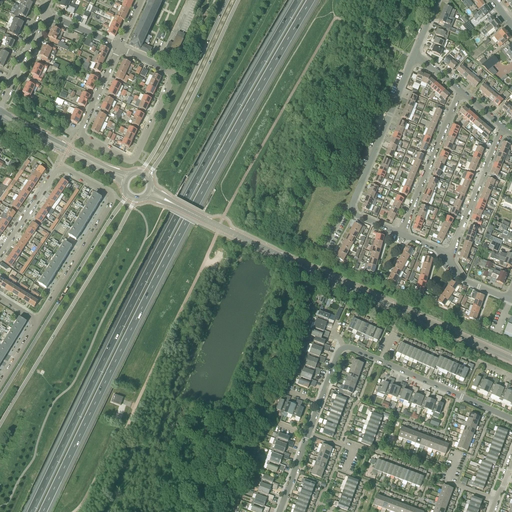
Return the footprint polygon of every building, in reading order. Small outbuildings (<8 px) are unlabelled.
[(31,8),(33,4),(24,0),(20,0),(20,2),(21,3),(19,6),(30,11),(32,8),(31,8)] [(73,7),(76,1),(74,0),(63,0),(60,6),(67,9),(66,11),(73,14),(76,8),(73,7)] [(148,0),(147,3),(149,4),(145,12),(155,17),(162,0),(148,0)] [(476,2),(478,4),(476,6),(479,9),(485,5),(481,0),(477,0),(478,1),(476,2)] [(125,1),(122,7),(129,10),(132,4),(125,1)] [(118,11),(120,12),(127,16),(129,10),(122,7),(120,6),(116,4),(115,5),(120,7),(118,11)] [(19,15),(26,18),(28,14),(29,14),(30,11),(19,6),(17,11),(16,11),(14,15),(18,17),(19,15)] [(452,9),(445,6),(442,14),(449,17),(451,13),(455,14),(456,11),(452,9)] [(485,16),(490,12),(486,6),(478,13),(477,14),(479,17),(483,14),(485,16)] [(120,12),(117,18),(123,20),(122,20),(124,21),(127,16),(120,12)] [(145,12),(139,26),(149,31),(155,17),(145,12)] [(21,30),(24,23),(17,20),(18,17),(14,15),(12,14),(10,17),(11,17),(8,24),(11,25),(21,30)] [(439,21),(445,24),(442,29),(445,30),(450,32),(451,28),(453,25),(453,23),(451,22),(453,18),(449,17),(442,14),(439,21)] [(115,17),(113,16),(112,17),(113,18),(111,22),(113,23),(120,26),(122,20),(123,20),(117,18),(115,17)] [(484,36),(493,29),(495,31),(496,31),(499,29),(498,27),(501,25),(497,20),(496,21),(492,17),(487,21),(491,25),(489,26),(487,28),(481,32),(484,36)] [(469,34),(474,30),(467,22),(462,26),(469,34)] [(113,23),(110,28),(117,32),(120,26),(113,23)] [(8,33),(17,37),(21,30),(11,25),(8,33)] [(108,27),(104,25),(103,27),(107,29),(108,28),(110,29),(108,34),(115,37),(117,32),(110,28),(108,27)] [(64,33),(65,30),(56,26),(55,29),(53,27),(51,33),(59,36),(61,31),(64,33)] [(134,47),(149,54),(152,48),(143,44),(149,31),(139,26),(134,37),(133,37),(130,42),(131,43),(130,46),(134,47)] [(444,33),(445,30),(442,29),(437,26),(435,32),(436,32),(435,35),(447,40),(449,35),(446,34),(444,33)] [(504,35),(507,33),(504,29),(494,37),(498,42),(502,39),(502,38),(505,36),(504,35)] [(62,38),(58,36),(59,36),(51,33),(48,38),(51,39),(50,41),(58,45),(57,47),(67,51),(69,48),(65,46),(66,45),(60,42),(62,38)] [(500,47),(511,38),(507,33),(504,35),(505,36),(502,38),(502,39),(503,40),(498,44),(500,47)] [(2,45),(5,46),(12,49),(15,42),(9,39),(10,36),(6,35),(5,37),(5,38),(2,45)] [(446,43),(447,40),(435,35),(433,40),(434,41),(433,44),(443,48),(445,48),(447,43),(446,43)] [(169,54),(175,57),(183,40),(177,37),(173,44),(170,51),(169,54)] [(511,61),(511,43),(509,46),(503,50),(506,54),(511,61)] [(432,49),(431,52),(440,56),(442,50),(443,48),(433,44),(431,49),(432,49)] [(56,48),(48,45),(47,47),(44,46),(42,51),(50,54),(52,50),(55,51),(56,48)] [(472,53),(477,48),(474,45),(469,49),(472,53)] [(109,50),(102,47),(100,52),(107,56),(109,50)] [(0,58),(7,61),(8,58),(9,55),(0,50),(0,58)] [(42,57),(41,59),(50,63),(51,61),(48,59),(50,54),(42,51),(40,56),(42,57)] [(100,52),(97,58),(104,61),(107,56),(100,52)] [(455,56),(452,53),(450,55),(443,62),(448,66),(453,60),(455,61),(455,60),(457,58),(454,57),(455,56)] [(499,63),(493,56),(486,61),(482,65),(481,66),(488,71),(492,68),(499,63)] [(104,61),(97,58),(95,64),(96,64),(101,67),(104,61)] [(131,71),(132,68),(133,68),(135,65),(124,60),(121,66),(131,71)] [(453,71),(457,65),(459,63),(455,60),(455,61),(453,60),(448,66),(453,71)] [(48,67),(39,63),(38,65),(36,64),(34,69),(42,73),(44,68),(47,69),(48,67)] [(94,70),(101,73),(103,68),(101,67),(96,64),(94,70)] [(118,72),(125,76),(126,73),(129,74),(131,71),(121,66),(118,72)] [(461,66),(457,72),(462,76),(466,70),(461,66)] [(34,76),(33,78),(41,82),(42,79),(39,78),(42,73),(34,69),(31,74),(34,76)] [(148,71),(143,69),(140,75),(145,78),(148,71)] [(466,70),(462,76),(466,80),(471,74),(473,72),(469,69),(469,70),(467,69),(466,70)] [(118,72),(115,78),(122,82),(125,76),(118,72)] [(421,83),(424,75),(419,72),(416,80),(416,81),(415,83),(413,89),(418,90),(420,86),(420,85),(421,83)] [(161,78),(157,76),(150,73),(148,79),(151,81),(158,84),(161,78)] [(476,78),(471,74),(466,80),(471,84),(476,78)] [(430,77),(424,75),(421,83),(420,85),(426,87),(430,78),(430,77)] [(95,85),(98,79),(91,76),(88,82),(95,85)] [(478,78),(477,77),(476,78),(471,84),(476,88),(480,82),(478,80),(479,79),(478,78)] [(429,90),(435,83),(430,78),(426,87),(429,90)] [(151,81),(148,79),(145,85),(149,86),(149,87),(156,90),(158,84),(151,81)] [(39,85),(31,82),(30,84),(27,83),(25,88),(33,92),(35,87),(38,88),(39,85)] [(86,87),(93,90),(95,85),(88,82),(86,87)] [(121,85),(114,82),(111,88),(118,91),(121,85)] [(430,90),(431,88),(435,92),(440,87),(435,83),(429,90),(430,90)] [(489,89),(484,85),(479,90),(484,94),(489,89)] [(146,92),(153,96),(156,90),(149,87),(146,92)] [(435,92),(436,92),(434,94),(433,93),(431,96),(433,98),(435,95),(439,99),(440,97),(445,91),(440,87),(435,92)] [(24,96),(33,100),(34,98),(31,96),(33,92),(25,88),(23,93),(25,94),(24,96)] [(111,88),(108,94),(115,97),(118,91),(111,88)] [(493,93),(489,89),(484,94),(489,98),(493,93)] [(495,91),(493,93),(489,98),(493,102),(498,97),(499,96),(503,91),(502,90),(499,94),(495,91)] [(441,101),(439,104),(444,106),(446,101),(446,100),(450,95),(445,91),(440,97),(439,99),(441,101)] [(88,102),(90,96),(83,93),(81,99),(88,102)] [(417,97),(411,95),(408,100),(415,103),(417,97)] [(144,96),(142,102),(149,105),(151,99),(144,96)] [(114,101),(107,97),(104,103),(111,107),(114,101)] [(503,101),(498,97),(493,102),(498,106),(503,101)] [(57,98),(55,103),(62,106),(64,101),(57,98)] [(78,104),(85,107),(88,102),(81,99),(78,104)] [(412,109),(415,103),(408,100),(406,106),(412,109)] [(139,108),(146,111),(149,105),(142,102),(139,108)] [(104,103),(101,109),(108,113),(111,107),(104,103)] [(511,108),(506,104),(502,109),(506,113),(511,108)] [(442,111),(443,108),(443,107),(437,105),(435,109),(434,108),(432,112),(430,111),(429,113),(429,114),(434,116),(439,118),(442,112),(442,111)] [(410,115),(410,114),(412,109),(406,106),(404,112),(410,115)] [(464,107),(460,112),(459,112),(457,115),(459,116),(460,114),(464,117),(469,111),(464,107)] [(82,113),(75,110),(73,116),(80,119),(82,113)] [(119,120),(123,112),(119,110),(118,113),(117,113),(115,116),(114,118),(119,120)] [(466,122),(467,123),(469,121),(473,115),(469,111),(464,117),(463,119),(466,122)] [(141,121),(144,115),(137,112),(134,118),(141,121)] [(408,120),(409,117),(410,115),(404,112),(401,118),(408,120)] [(106,116),(99,113),(97,119),(104,122),(106,116)] [(469,121),(474,125),(478,119),(473,115),(469,121)] [(73,116),(72,118),(69,117),(68,120),(70,121),(77,124),(80,119),(73,116)] [(434,116),(431,123),(436,125),(439,118),(434,116)] [(132,124),(139,127),(141,121),(134,118),(132,124)] [(94,125),(101,128),(104,122),(97,119),(94,125)] [(474,125),(478,129),(483,123),(478,119),(474,125)] [(406,124),(400,121),(397,127),(404,130),(406,124)] [(436,125),(431,123),(428,122),(425,128),(428,130),(433,132),(436,125)] [(483,123),(478,129),(476,131),(478,132),(481,135),(483,133),(488,127),(483,123)] [(101,128),(94,125),(91,131),(102,136),(103,133),(104,130),(101,128)] [(459,128),(453,125),(451,131),(457,134),(459,128)] [(130,127),(127,133),(134,136),(137,131),(130,127)] [(395,133),(404,136),(406,131),(404,130),(397,127),(395,133)] [(487,136),(486,138),(485,139),(488,140),(489,137),(488,136),(492,131),(488,127),(483,133),(487,136)] [(431,139),(433,132),(428,130),(426,136),(425,137),(431,139)] [(455,139),(457,134),(451,131),(448,137),(455,139)] [(127,133),(125,139),(132,142),(134,136),(127,133)] [(403,139),(404,136),(395,133),(393,138),(403,142),(403,141),(404,139),(403,139)] [(423,143),(428,146),(431,139),(425,137),(426,136),(423,135),(421,142),(423,143)] [(121,137),(118,143),(129,148),(132,142),(125,139),(121,137)] [(448,137),(446,143),(452,145),(455,139),(448,137)] [(400,148),(402,144),(402,142),(403,142),(393,138),(390,144),(397,147),(399,148),(400,148)] [(511,148),(511,145),(510,145),(504,142),(501,148),(508,151),(509,147),(511,148)] [(420,150),(425,152),(428,146),(423,143),(420,150)] [(446,143),(444,148),(450,151),(452,145),(446,143)] [(394,152),(397,147),(390,144),(388,150),(394,152)] [(477,147),(475,153),(481,155),(484,150),(482,149),(477,147)] [(511,155),(510,155),(511,152),(508,151),(501,148),(499,153),(510,157),(511,155)] [(397,155),(398,154),(394,152),(388,150),(386,156),(392,158),(393,155),(396,157),(397,155)] [(421,162),(424,156),(416,152),(415,154),(413,159),(416,160),(421,162)] [(448,155),(442,152),(440,158),(446,160),(448,155)] [(475,153),(473,159),(479,161),(481,155),(475,153)] [(504,161),(508,162),(509,159),(511,160),(511,158),(510,157),(499,153),(497,158),(504,161)] [(440,158),(437,164),(444,166),(446,160),(440,158)] [(506,166),(502,164),(504,161),(497,158),(495,164),(506,168),(506,166)] [(391,161),(390,162),(384,159),(382,165),(388,168),(390,169),(392,165),(393,166),(394,162),(391,161)] [(479,161),(473,159),(470,164),(477,167),(479,161)] [(416,160),(413,167),(418,169),(421,162),(416,160)] [(474,173),(477,167),(470,164),(468,163),(465,169),(474,173)] [(444,166),(437,164),(435,169),(441,172),(444,166)] [(386,173),(388,168),(382,165),(379,171),(386,173)] [(415,176),(418,169),(413,167),(410,166),(409,169),(406,168),(406,170),(403,169),(402,172),(405,173),(405,172),(410,174),(415,176)] [(39,167),(35,172),(41,176),(43,174),(45,171),(44,171),(39,167)] [(435,169),(432,175),(439,178),(441,172),(435,169)] [(493,169),(490,174),(497,177),(500,178),(501,176),(498,175),(499,171),(493,169)] [(35,172),(34,171),(33,170),(30,175),(30,176),(31,176),(38,181),(41,176),(35,172)] [(377,176),(383,179),(386,173),(379,171),(377,176)] [(462,179),(465,180),(470,183),(473,176),(468,173),(465,172),(462,179)] [(412,183),(415,176),(410,174),(407,181),(412,183)] [(30,176),(26,180),(34,186),(38,181),(31,176),(30,176)] [(375,182),(381,185),(385,186),(386,181),(389,183),(390,180),(387,179),(387,180),(383,179),(377,176),(375,182)] [(435,187),(437,188),(440,182),(431,179),(429,184),(435,187)] [(470,183),(465,180),(462,179),(460,186),(462,187),(467,189),(470,183)] [(496,188),(498,185),(499,182),(495,181),(489,179),(486,184),(496,188)] [(34,186),(26,180),(23,185),(24,186),(31,191),(34,186)] [(65,189),(68,184),(62,180),(59,185),(65,189)] [(412,183),(407,181),(404,187),(410,190),(412,183)] [(426,190),(433,193),(435,187),(429,184),(426,190)] [(500,193),(495,191),(496,188),(486,184),(484,189),(497,194),(499,195),(500,193)] [(20,190),(27,196),(31,191),(24,186),(23,185),(20,190)] [(61,194),(65,189),(59,185),(56,190),(61,194)] [(375,194),(378,188),(371,185),(369,191),(375,194)] [(459,194),(465,196),(467,189),(462,187),(460,186),(459,186),(457,190),(456,190),(455,192),(459,194)] [(404,187),(401,194),(407,196),(410,190),(404,187)] [(492,198),(493,195),(496,196),(497,194),(484,189),(482,194),(492,198)] [(24,201),(27,196),(20,190),(16,195),(24,201)] [(52,195),(58,199),(61,194),(56,190),(52,195)] [(424,196),(430,198),(433,193),(426,190),(424,196)] [(369,191),(367,197),(373,200),(376,201),(378,195),(375,194),(369,191)] [(88,205),(95,209),(102,199),(95,194),(88,205)] [(459,194),(456,201),(462,203),(465,196),(459,194)] [(491,202),(490,202),(492,198),(482,194),(480,200),(490,204),(491,202)] [(24,201),(16,195),(15,195),(12,200),(21,206),(24,201)] [(49,200),(55,204),(58,199),(52,195),(49,200)] [(401,205),(404,199),(398,196),(395,202),(401,205)] [(424,196),(421,201),(428,204),(430,198),(424,196)] [(371,205),(373,200),(367,197),(364,203),(371,205)] [(10,205),(17,211),(21,206),(12,200),(10,202),(11,203),(10,205)] [(51,209),(53,210),(57,205),(55,204),(49,200),(45,205),(51,209)] [(495,206),(490,204),(480,200),(478,205),(485,208),(486,205),(494,208),(495,206)] [(462,203),(456,201),(454,208),(459,210),(462,203)] [(395,202),(392,207),(398,210),(401,205),(395,202)] [(362,208),(368,211),(371,205),(364,203),(362,208)] [(48,213),(51,209),(45,205),(42,209),(48,213)] [(89,219),(92,214),(95,209),(88,205),(82,215),(89,219)] [(389,206),(388,205),(387,208),(388,208),(387,210),(387,211),(390,213),(395,216),(398,210),(392,207),(389,206)] [(487,212),(488,209),(485,208),(478,205),(476,210),(490,216),(491,214),(487,212)] [(426,214),(427,210),(432,212),(434,208),(429,207),(428,208),(421,206),(419,211),(426,214)] [(11,219),(15,214),(6,208),(3,213),(11,219)] [(451,214),(456,217),(459,210),(454,208),(451,214)] [(44,219),(44,218),(48,213),(42,209),(39,215),(44,219)] [(489,218),(490,216),(476,210),(473,216),(480,218),(481,215),(489,218)] [(426,214),(419,211),(417,217),(424,220),(427,221),(427,219),(429,215),(426,214)] [(8,224),(11,219),(3,213),(0,216),(0,218),(1,219),(8,224)] [(390,213),(387,219),(393,222),(395,216),(390,213)] [(39,215),(35,220),(43,225),(47,220),(44,218),(44,219),(39,215)] [(83,230),(86,225),(89,219),(82,215),(75,225),(83,230)] [(473,216),(471,221),(477,223),(477,224),(481,225),(481,226),(482,222),(483,220),(480,218),(473,216)] [(417,217),(415,223),(422,226),(424,220),(417,217)] [(453,220),(447,217),(445,222),(451,225),(453,220)] [(8,224),(1,219),(0,219),(0,225),(5,229),(8,224)] [(451,225),(445,222),(442,221),(440,227),(442,228),(448,230),(451,225)] [(29,228),(35,232),(39,227),(32,222),(30,225),(31,226),(29,228)] [(413,229),(420,232),(422,226),(415,223),(413,229)] [(365,230),(366,228),(362,226),(361,227),(355,224),(351,230),(358,233),(361,228),(365,230)] [(76,240),(79,235),(83,230),(75,225),(69,236),(76,240)] [(511,234),(510,234),(506,232),(508,228),(502,225),(500,229),(504,231),(503,235),(504,236),(508,238),(511,238),(511,234)] [(445,236),(448,230),(442,228),(440,227),(439,226),(437,231),(436,232),(439,233),(445,236)] [(26,233),(34,238),(37,233),(35,232),(29,228),(26,233)] [(358,233),(351,230),(348,235),(355,239),(357,240),(360,234),(358,233)] [(378,234),(374,232),(373,234),(377,236),(375,242),(382,244),(384,237),(377,235),(378,234)] [(434,233),(434,234),(438,237),(437,239),(443,242),(445,236),(436,232),(436,233),(434,233)] [(482,236),(479,235),(478,238),(476,238),(477,234),(475,234),(469,232),(467,237),(478,241),(480,241),(481,239),(482,238),(482,237),(482,236)] [(23,238),(30,243),(34,238),(26,233),(23,238)] [(348,235),(345,241),(352,245),(355,239),(348,235)] [(504,236),(502,239),(504,240),(505,242),(505,243),(511,245),(511,244),(511,238),(508,238),(504,236)] [(25,247),(27,248),(30,243),(23,238),(19,243),(25,247)] [(349,250),(352,245),(345,241),(342,247),(349,250)] [(499,249),(501,245),(492,241),(490,245),(494,247),(493,250),(498,252),(499,249)] [(475,249),(474,249),(471,248),(472,245),(465,242),(463,248),(476,252),(477,249),(475,249)] [(16,248),(22,252),(25,247),(19,243),(16,248)] [(66,257),(69,252),(72,247),(65,243),(58,253),(66,257)] [(339,252),(346,256),(348,257),(351,251),(349,250),(342,247),(339,252)] [(413,250),(412,250),(406,247),(403,252),(410,256),(413,250)] [(18,257),(18,256),(22,252),(16,248),(12,253),(18,257)] [(339,252),(336,258),(343,262),(342,262),(346,264),(347,262),(345,262),(343,261),(346,256),(339,252)] [(407,261),(410,256),(403,252),(400,258),(407,261)] [(12,253),(9,258),(15,262),(16,263),(20,258),(18,256),(18,257),(12,253)] [(59,268),(62,263),(66,257),(58,253),(52,263),(59,268)] [(459,258),(460,258),(466,261),(469,263),(471,261),(467,259),(468,255),(461,253),(459,258)] [(511,267),(511,263),(511,261),(500,256),(492,253),(490,258),(493,260),(493,259),(502,263),(501,266),(506,268),(507,265),(511,267)] [(500,256),(511,261),(511,255),(508,253),(507,255),(501,253),(500,256)] [(425,258),(423,264),(431,266),(432,260),(431,259),(432,256),(426,254),(426,258),(425,258)] [(9,258),(6,263),(12,267),(15,262),(9,258)] [(365,264),(376,267),(377,261),(370,259),(367,258),(365,264)] [(400,258),(397,263),(406,268),(409,262),(407,261),(400,258)] [(505,280),(507,275),(500,272),(494,269),(491,268),(493,264),(483,260),(483,262),(482,262),(480,266),(490,270),(489,273),(488,273),(492,274),(492,275),(505,280)] [(53,278),(56,273),(59,268),(52,263),(46,274),(53,278)] [(394,268),(401,272),(403,273),(406,268),(397,263),(394,268)] [(420,269),(422,270),(429,272),(431,266),(423,264),(422,263),(420,269)] [(371,272),(374,273),(376,267),(365,264),(364,270),(363,273),(370,275),(371,272)] [(398,277),(401,272),(394,268),(391,274),(398,277)] [(429,272),(422,270),(420,276),(427,278),(429,272)] [(39,284),(46,289),(53,278),(46,274),(39,284)] [(388,279),(389,279),(388,281),(391,282),(398,286),(402,279),(398,277),(391,274),(388,279)] [(491,278),(490,281),(495,283),(496,282),(503,285),(505,280),(492,275),(491,278)] [(427,278),(420,276),(419,282),(426,284),(427,278)] [(7,290),(11,284),(5,280),(1,287),(7,290)] [(461,288),(462,286),(458,284),(457,286),(451,281),(448,287),(455,291),(456,292),(459,288),(461,288)] [(426,284),(419,282),(417,288),(424,290),(426,284)] [(12,294),(16,287),(11,284),(7,290),(12,294)] [(18,297),(22,291),(16,287),(12,294),(18,297)] [(454,291),(455,291),(448,287),(444,292),(451,296),(454,291)] [(416,294),(422,296),(424,290),(417,288),(415,293),(412,291),(411,293),(415,295),(416,294)] [(23,289),(22,291),(18,297),(23,301),(27,295),(28,293),(23,289)] [(444,292),(441,297),(449,302),(453,297),(451,296),(444,292)] [(473,294),(474,294),(473,299),(475,300),(482,303),(484,297),(477,295),(478,293),(474,292),(473,294)] [(33,298),(27,295),(23,301),(29,304),(33,298)] [(35,308),(38,302),(40,300),(34,296),(33,298),(29,304),(35,308)] [(447,309),(448,307),(451,303),(449,302),(441,297),(438,302),(444,306),(443,307),(447,309)] [(475,300),(475,301),(473,306),(480,309),(482,303),(475,300)] [(473,306),(470,306),(468,311),(471,312),(478,315),(480,309),(473,306)] [(317,316),(315,319),(317,320),(319,321),(321,317),(325,319),(324,320),(333,324),(334,321),(328,319),(329,315),(317,311),(316,315),(317,316)] [(471,312),(469,317),(466,316),(465,318),(469,320),(469,318),(476,321),(478,315),(471,312)] [(326,324),(332,326),(333,324),(324,320),(325,319),(321,317),(319,321),(317,320),(315,324),(325,328),(326,324)] [(12,329),(19,333),(25,323),(18,318),(12,329)] [(349,329),(353,331),(357,321),(353,319),(349,329)] [(369,326),(371,322),(372,323),(373,321),(370,319),(367,325),(365,325),(361,334),(360,337),(364,339),(365,336),(369,326)] [(511,319),(510,319),(503,335),(511,338),(511,319)] [(361,323),(357,321),(353,331),(357,332),(361,323)] [(329,335),(330,333),(324,331),(325,328),(315,324),(312,323),(310,328),(312,329),(311,331),(315,333),(316,329),(320,331),(320,332),(329,335)] [(360,337),(361,334),(365,325),(361,323),(357,332),(356,335),(360,337)] [(365,336),(369,338),(374,328),(369,326),(365,336)] [(374,328),(369,338),(374,340),(378,330),(374,328)] [(13,344),(16,338),(19,333),(12,329),(5,339),(13,344)] [(309,335),(311,336),(315,338),(321,339),(322,336),(328,338),(329,335),(320,332),(320,331),(316,329),(315,333),(311,331),(310,331),(309,335)] [(378,341),(382,332),(378,330),(374,340),(378,341)] [(311,345),(312,345),(315,346),(316,343),(320,344),(320,346),(329,349),(330,347),(324,344),(325,341),(321,339),(315,338),(314,342),(312,341),(311,345)] [(0,350),(6,354),(9,349),(13,344),(5,339),(0,347),(0,350)] [(311,350),(321,353),(322,350),(328,352),(329,349),(320,346),(320,344),(316,343),(315,346),(312,345),(311,350)] [(405,345),(401,343),(397,353),(401,355),(405,345)] [(405,357),(409,347),(405,345),(401,355),(405,357)] [(405,357),(409,359),(414,349),(409,347),(405,357)] [(413,360),(418,351),(414,349),(409,359),(413,360)] [(320,356),(321,353),(311,350),(309,353),(308,353),(307,357),(308,357),(311,358),(312,354),(316,356),(315,358),(324,361),(325,358),(320,356)] [(413,360),(418,362),(422,353),(418,351),(413,360)] [(422,364),(426,355),(422,353),(418,362),(422,364)] [(307,361),(316,365),(318,362),(323,364),(324,361),(315,358),(316,356),(312,354),(311,358),(308,357),(307,361)] [(422,364),(426,366),(430,356),(426,355),(422,364)] [(426,366),(430,368),(434,358),(430,356),(426,366)] [(440,369),(444,359),(439,357),(438,360),(435,367),(440,369)] [(434,370),(435,367),(438,360),(434,358),(430,368),(434,370)] [(440,369),(444,371),(448,361),(444,359),(440,369)] [(315,368),(316,365),(307,361),(305,365),(304,365),(302,369),(304,369),(306,370),(307,366),(312,368),(311,369),(320,373),(321,370),(315,368)] [(352,365),(362,369),(364,364),(354,361),(352,365)] [(448,372),(452,363),(448,361),(444,371),(448,372)] [(448,372),(452,374),(456,365),(452,363),(448,372)] [(456,376),(460,366),(456,365),(452,374),(456,376)] [(302,373),(312,377),(313,373),(319,376),(320,373),(311,369),(312,368),(307,366),(306,370),(304,369),(302,373)] [(456,376),(460,378),(464,368),(460,366),(456,376)] [(360,373),(351,369),(348,368),(346,372),(349,373),(359,377),(360,373)] [(464,368),(460,378),(464,380),(469,370),(464,368)] [(311,380),(312,377),(302,373),(301,377),(299,377),(298,380),(299,381),(302,382),(303,378),(307,380),(307,381),(316,385),(317,382),(311,380)] [(476,377),(474,381),(472,386),(476,389),(476,390),(478,391),(479,392),(480,390),(481,388),(478,386),(479,382),(481,383),(485,374),(482,373),(480,378),(476,377)] [(480,390),(484,392),(488,382),(485,381),(487,375),(485,374),(481,383),(479,382),(478,386),(481,388),(480,390)] [(299,381),(298,385),(308,389),(309,385),(315,387),(316,385),(307,381),(307,380),(303,378),(302,382),(299,381)] [(378,386),(376,392),(388,397),(388,395),(389,393),(385,392),(387,387),(389,388),(392,379),(389,378),(387,384),(384,383),(382,388),(378,386)] [(491,384),(488,382),(484,392),(482,395),(487,397),(487,395),(489,396),(491,397),(492,395),(491,395),(492,393),(489,391),(491,387),(492,388),(496,379),(494,378),(491,384)] [(392,397),(396,387),(393,386),(395,380),(392,379),(389,388),(387,387),(385,392),(389,393),(388,395),(392,397)] [(495,397),(500,387),(496,386),(499,380),(496,379),(492,388),(491,387),(489,391),(492,393),(491,395),(492,395),(495,397)] [(399,388),(396,387),(392,397),(396,398),(396,400),(399,401),(400,400),(401,397),(397,396),(399,392),(400,393),(404,383),(401,382),(399,388)] [(404,401),(408,391),(404,390),(407,384),(404,383),(400,393),(399,392),(397,396),(401,397),(400,400),(404,401)] [(503,389),(500,387),(495,397),(499,399),(499,400),(502,402),(503,400),(504,398),(501,396),(503,392),(504,393),(508,384),(505,383),(503,389)] [(503,400),(507,402),(511,392),(508,391),(511,385),(508,384),(504,393),(503,392),(501,396),(504,398),(503,400)] [(351,394),(352,394),(354,390),(344,386),(343,391),(345,391),(351,394)] [(411,393),(408,391),(404,401),(408,403),(407,404),(411,406),(412,404),(413,402),(409,401),(411,396),(412,397),(416,388),(413,387),(411,393)] [(416,406),(420,396),(416,395),(418,389),(416,388),(412,397),(411,396),(409,401),(413,402),(412,404),(416,406)] [(423,397),(420,396),(416,406),(420,407),(419,409),(423,410),(424,409),(423,408),(424,406),(421,405),(422,401),(424,401),(428,392),(425,391),(423,397)] [(428,410),(431,400),(428,399),(430,393),(428,392),(424,401),(422,401),(421,405),(424,406),(423,408),(424,409),(428,410)] [(121,406),(121,404),(123,398),(114,395),(111,402),(121,406)] [(283,401),(280,400),(276,410),(280,411),(280,413),(282,414),(283,414),(284,413),(285,410),(281,409),(283,405),(284,406),(288,396),(285,395),(283,401)] [(288,414),(292,404),(288,403),(291,397),(288,396),(284,406),(283,405),(281,409),(285,410),(284,413),(288,414)] [(335,400),(345,404),(347,399),(337,396),(335,400)] [(434,401),(431,400),(428,410),(431,411),(431,413),(433,414),(435,414),(435,413),(436,410),(433,409),(434,405),(436,406),(439,397),(437,396),(434,401)] [(440,403),(442,398),(439,397),(436,406),(434,405),(433,409),(436,410),(435,413),(435,414),(433,414),(433,416),(438,418),(443,405),(440,403)] [(300,401),(297,400),(295,406),(292,404),(288,414),(292,416),(292,417),(295,419),(296,417),(296,415),(293,414),(295,410),(296,410),(300,401)] [(300,408),(302,402),(300,401),(296,410),(295,410),(293,414),(296,415),(296,417),(300,419),(304,409),(300,408)] [(372,413),(371,418),(380,421),(382,417),(372,413)] [(468,418),(478,422),(480,418),(470,414),(468,418)] [(398,437),(403,439),(406,429),(402,428),(398,437)] [(508,431),(498,428),(496,432),(506,436),(508,431)] [(324,430),(322,434),(332,438),(334,433),(324,430)] [(362,434),(364,434),(374,438),(376,434),(366,431),(363,430),(362,433),(362,434)] [(288,441),(289,437),(280,434),(278,438),(277,437),(276,439),(275,441),(279,442),(280,439),(285,441),(284,442),(293,446),(294,443),(288,441)] [(364,434),(363,439),(373,443),(374,438),(364,434)] [(275,446),(285,450),(286,446),(292,448),(293,446),(284,442),(285,441),(280,439),(279,442),(275,441),(276,439),(275,439),(272,445),(275,446)] [(373,443),(363,439),(361,443),(371,447),(373,443)] [(330,453),(332,449),(327,447),(328,443),(324,442),(321,449),(330,453)] [(444,443),(441,453),(445,455),(449,445),(444,443)] [(467,452),(469,447),(459,444),(457,448),(467,452)] [(284,453),(285,450),(275,446),(274,450),(272,449),(271,453),(272,454),(275,454),(276,451),(280,452),(280,454),(289,457),(290,455),(284,453)] [(271,458),(281,461),(282,458),(288,460),(289,457),(280,454),(280,452),(276,451),(275,454),(272,454),(271,458)] [(279,464),(281,461),(271,458),(269,462),(268,461),(267,465),(268,465),(270,466),(272,463),(276,464),(275,466),(284,469),(285,467),(279,464)] [(497,461),(487,458),(485,462),(492,465),(495,466),(497,461)] [(377,460),(373,470),(378,471),(381,462),(377,460)] [(485,462),(482,461),(481,465),(491,469),(492,465),(485,462)] [(266,470),(276,473),(277,470),(283,472),(284,469),(275,466),(276,464),(272,463),(270,466),(268,465),(266,470)] [(311,475),(321,479),(323,474),(313,470),(311,475)] [(273,483),(274,479),(264,476),(263,480),(261,479),(260,483),(261,483),(264,484),(265,481),(269,482),(268,484),(277,488),(278,485),(273,483)] [(416,485),(420,487),(424,477),(419,476),(416,485)] [(357,486),(358,481),(348,478),(347,482),(357,486)] [(314,488),(315,484),(305,480),(304,484),(314,488)] [(260,488),(270,491),(271,488),(276,490),(277,488),(268,484),(269,482),(265,481),(264,484),(261,483),(260,488)] [(483,490),(484,486),(474,482),(471,481),(470,485),(483,490)] [(443,486),(442,490),(451,494),(453,489),(443,486)] [(268,494),(270,491),(260,488),(258,491),(257,491),(256,493),(255,495),(257,495),(259,496),(261,493),(265,494),(264,496),(273,499),(274,497),(268,494)] [(255,499),(265,503),(266,500),(272,502),(273,499),(264,496),(265,494),(261,493),(259,496),(257,495),(255,499)] [(373,505),(378,507),(381,497),(377,495),(373,505)] [(482,501),(472,497),(471,501),(480,505),(482,501)] [(264,506),(265,503),(255,499),(254,503),(252,503),(252,504),(251,506),(252,507),(253,507),(255,508),(256,504),(260,506),(260,508),(269,511),(270,508),(264,506)] [(339,503),(337,507),(337,508),(347,511),(349,507),(339,503)] [(398,503),(394,511),(399,511),(402,505),(398,503)]
